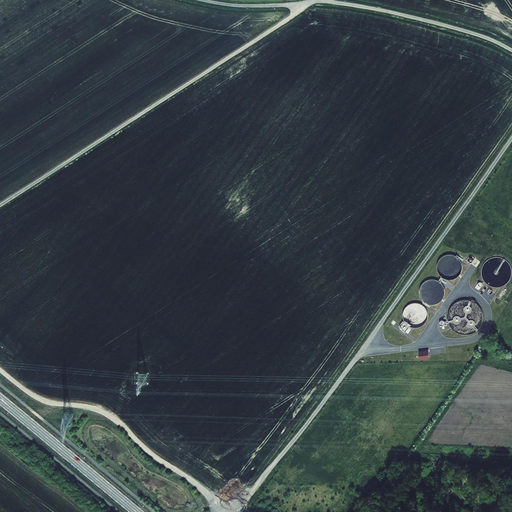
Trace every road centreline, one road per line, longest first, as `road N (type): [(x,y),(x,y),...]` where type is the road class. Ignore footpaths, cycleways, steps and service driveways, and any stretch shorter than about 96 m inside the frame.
road 1 (track): [(316,0),(0,204)]
road 2 (track): [(0,366),(37,394),(106,412),(222,511)]
road 3 (track): [(511,137),(380,322)]
road 4 (track): [(322,0),(483,34),(511,49)]
road 5 (primary): [(0,398),(136,511)]
